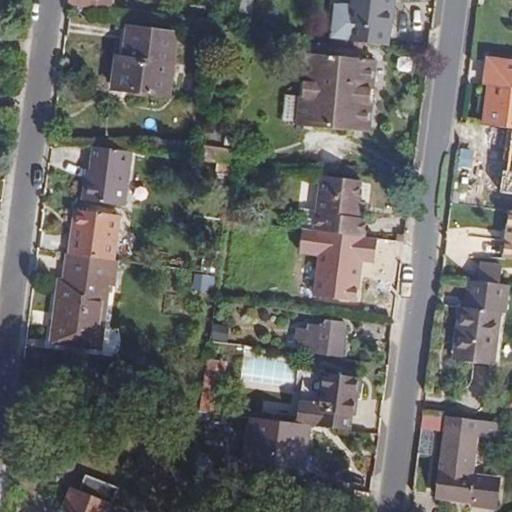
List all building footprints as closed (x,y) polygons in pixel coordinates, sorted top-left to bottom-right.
[(252,0),(242,0),(241,14),(252,15),(252,0)] [(330,39),(388,46),(393,10),(389,9),(390,0),(353,0),(353,4),(335,2),(330,39)] [(177,33),(129,27),(125,58),(117,57),(113,89),(169,97),(177,33)] [(375,60),(305,53),(301,97),(287,95),(284,120),(298,121),(298,126),(368,133),(375,60)] [(496,127),(511,129),(511,62),(488,60),(485,79),(490,80),(484,125),(496,127)] [(0,125),(0,139),(8,141),(10,127),(0,125)] [(511,131),(484,128),(482,140),(479,171),(511,174),(511,131)] [(237,166),(237,165),(239,150),(203,145),(200,161),(217,163),(232,165),(237,166)] [(82,201),(124,206),(132,152),(94,146),(90,178),(85,177),(82,201)] [(230,177),(232,165),(217,163),(215,175),(230,177)] [(315,231),(365,237),(367,219),(365,218),(357,217),(359,202),(362,181),(322,176),(318,211),(315,231)] [(357,217),(365,218),(367,203),(359,202),(357,217)] [(295,228),(315,231),(318,211),(298,208),(295,228)] [(72,239),(70,254),(114,260),(120,215),(75,210),(73,230),(75,230),(74,239),(72,239)] [(511,211),(509,211),(503,258),(511,259),(511,211)] [(249,234),(265,236),(265,233),(248,230),(248,232),(236,231),(235,237),(248,239),(249,234)] [(265,236),(249,234),(248,239),(246,261),(262,263),(265,236)] [(275,245),(300,248),(301,239),(276,236),(275,245)] [(301,269),(344,275),(347,247),(304,242),(301,269)] [(217,274),(219,257),(203,256),(201,272),(217,274)] [(477,281),(499,284),(502,265),(480,262),(477,281)] [(86,283),(89,268),(61,265),(59,278),(51,343),(101,349),(109,286),(86,283)] [(111,271),(89,268),(86,283),(109,286),(111,271)] [(341,302),(344,275),(301,269),(298,296),(341,302)] [(213,288),(215,277),(195,274),(193,289),(208,292),(209,288),(213,288)] [(466,295),(472,295),(474,281),(468,280),(466,295)] [(472,295),(507,299),(509,285),(499,284),(477,281),(474,281),(472,295)] [(507,304),(507,299),(472,295),(470,309),(464,308),(460,307),(457,333),(462,334),(459,361),(493,365),(500,313),(484,311),(485,301),(507,304)] [(470,309),(472,295),(466,295),(464,308),(470,309)] [(505,314),(507,304),(485,301),(484,311),(500,313),(505,314)] [(343,356),(346,324),(326,322),(325,328),(309,326),(308,331),(302,330),(297,330),(295,343),(300,344),(306,345),(306,352),(343,356)] [(213,323),(210,341),(227,343),(229,326),(213,323)] [(302,330),(302,329),(287,327),(285,348),(299,350),(300,344),(295,343),(297,330),(302,330)] [(462,334),(457,333),(454,361),(459,361),(462,334)] [(222,362),(208,359),(200,410),(215,412),(219,386),(222,362)] [(222,362),(219,386),(224,387),(227,362),(222,362)] [(319,405),(323,373),(297,369),(293,401),(319,405)] [(309,425),(350,431),(352,415),(354,416),(359,378),(323,373),(319,405),(293,401),(290,423),(309,425)] [(97,382),(82,380),(78,405),(94,407),(97,382)] [(212,413),(198,411),(197,420),(211,422),(212,413)] [(436,431),(445,432),(447,417),(422,414),(412,490),(428,491),(436,431)] [(496,509),(500,478),(472,475),(477,432),(476,431),(477,421),(447,417),(445,432),(437,499),(473,503),(473,506),(496,509)] [(303,471),(309,425),(290,423),(253,418),(247,463),(303,471)] [(191,471),(220,475),(222,456),(194,452),(191,471)] [(70,488),(62,509),(69,511),(124,511),(126,510),(113,505),(120,488),(86,475),(79,491),(70,488)] [(238,509),(257,511),(259,498),(240,495),(238,509)]
